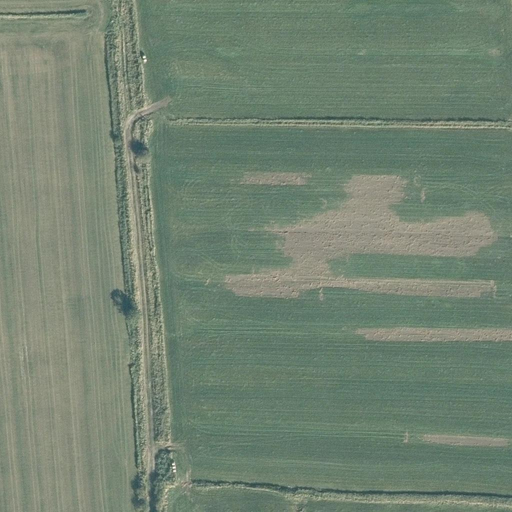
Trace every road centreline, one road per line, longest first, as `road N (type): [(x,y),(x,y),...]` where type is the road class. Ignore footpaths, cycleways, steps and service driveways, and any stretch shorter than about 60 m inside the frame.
road 1 (track): [(126,132),(156,511)]
road 2 (track): [(115,0),(126,132)]
